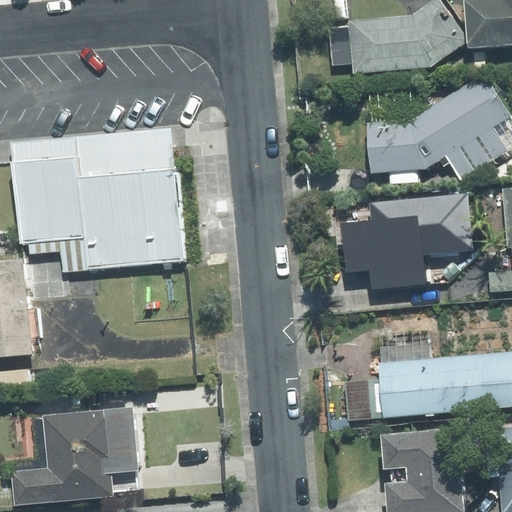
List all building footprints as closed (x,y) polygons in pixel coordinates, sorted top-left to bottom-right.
[(335,66),(361,65),(361,72),(418,68),(441,68),(473,43),(448,0),(437,0),(415,16),(358,19),(332,21),(335,66)] [(511,45),(511,0),(481,0),(481,46),(511,45)] [(381,170),(433,165),(453,158),(471,176),(511,150),(511,106),(488,74),(411,122),(377,125),(381,170)] [(179,133),(22,146),(30,244),(89,239),(91,267),(190,259),(179,133)] [(511,295),(511,187),(509,188),(511,220),(511,271),(495,273),(497,297),(511,295)] [(440,287),(439,255),(480,253),(477,196),(376,201),(379,258),(399,257),(400,288),(440,287)] [(0,356),(45,353),(37,257),(0,260),(0,356)] [(511,353),(388,359),(389,378),(349,380),(351,419),(390,417),(511,411),(511,353)] [(153,471),(144,404),(52,415),(58,464),(17,469),(22,503),(126,490),(124,475),(153,471)] [(392,429),(393,468),(420,467),(421,478),(398,479),(398,511),(450,511),(478,511),(475,426),(392,429)]
